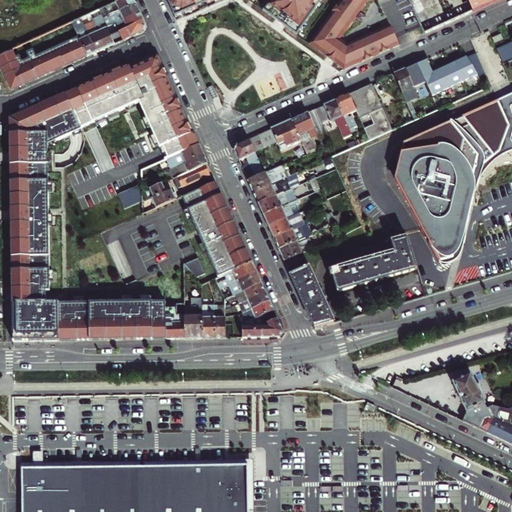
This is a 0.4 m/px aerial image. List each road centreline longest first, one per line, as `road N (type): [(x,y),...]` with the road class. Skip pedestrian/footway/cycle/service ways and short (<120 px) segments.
road 1 (residential): [(511,10),(214,141)]
road 2 (residential): [(511,460),(352,384),(312,356)]
road 3 (residential): [(306,345),(214,141)]
road 4 (residential): [(167,36),(0,104)]
road 5 (tertiary): [(166,360),(312,356)]
road 6 (tertiary): [(306,345),(166,360)]
